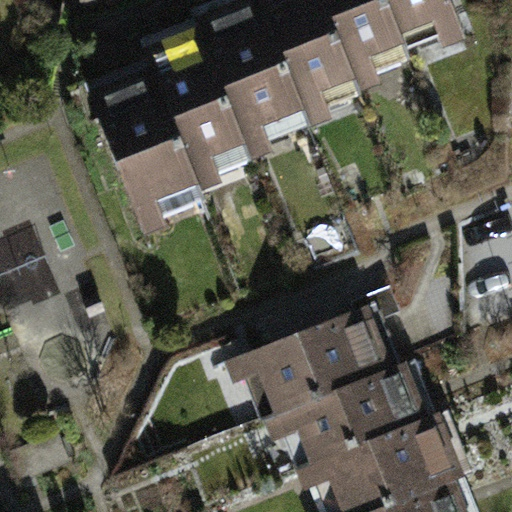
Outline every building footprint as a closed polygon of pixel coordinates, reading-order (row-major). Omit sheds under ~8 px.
[(254,0),(257,9),(303,130),(361,108),(357,97),(320,0),(254,0)] [(320,0),(357,97),(416,75),(411,63),(387,0),(320,0)] [(387,0),(411,63),(470,42),(454,0),(387,0)] [(203,42),(248,163),(307,141),(303,130),(257,9),(199,31),(203,42)] [(149,76),(194,196),(253,175),(248,163),(203,42),(145,64),(149,76)] [(90,98),(140,230),(198,208),(194,196),(149,76),(90,98)] [(38,221),(0,237),(0,291),(9,313),(93,277),(73,232),(47,243),(38,221)] [(272,423),(393,377),(371,318),(238,369),(261,427),(272,423)] [(306,477),(427,431),(404,372),(393,377),(272,423),(294,481),(306,477)] [(388,511),(449,489),(460,485),(438,426),(427,431),(306,477),(319,511),(388,511)] [(458,511),(449,489),(388,511),(458,511)]
